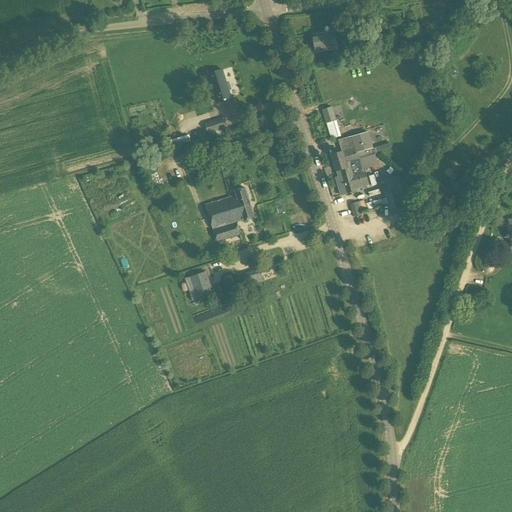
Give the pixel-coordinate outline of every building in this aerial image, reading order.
[(316,52),(338,48),(335,30),(313,34),(316,52)] [(347,47),(355,46),(354,34),(346,35),(347,47)] [(226,83),(222,70),(209,74),(208,71),(200,74),(205,90),(209,88),(209,87),(211,86),(216,102),(230,97),(228,90),(226,90),(224,84),(226,83)] [(332,107),(322,110),(326,124),(327,124),(331,140),(341,137),(332,107)] [(229,132),(225,118),(204,124),(207,134),(216,131),(217,135),(229,132)] [(336,178),(341,195),(357,191),(356,188),(369,184),(364,169),(361,159),(360,159),(360,158),(378,153),(378,152),(376,147),(373,148),(368,131),(339,140),(343,151),(332,154),(334,160),(331,161),(332,165),(335,164),(337,171),(344,169),(346,175),(336,178)] [(390,143),(376,147),(378,152),(391,148),(390,143)] [(375,154),(360,159),(361,159),(364,169),(378,165),(375,154)] [(197,174),(205,196),(224,189),(216,167),(197,174)] [(383,187),(386,198),(389,208),(390,211),(403,208),(400,201),(407,199),(405,194),(406,194),(409,193),(410,192),(409,187),(407,186),(404,187),(404,188),(402,182),(383,187)] [(438,184),(430,193),(443,204),(450,195),(438,184)] [(236,195),(205,205),(217,242),(240,235),(236,223),(254,217),(245,188),(235,192),(236,195)] [(382,210),(389,208),(386,198),(365,204),(364,201),(350,204),(354,218),(362,215),(361,212),(381,206),(382,210)] [(488,274),(489,274),(490,274),(491,273),(492,273),(492,272),(493,271),(494,270),(494,269),(494,268),(494,267),(493,266),(493,265),(492,264),(491,263),(489,263),(488,263),(486,263),(485,264),(484,264),(484,265),(483,267),(483,268),(483,269),(483,271),(484,271),(485,272),(486,273),(488,274)] [(246,290),(253,288),(252,285),(263,282),(260,269),(242,275),(246,290)] [(207,270),(191,275),(199,297),(215,291),(207,270)]
